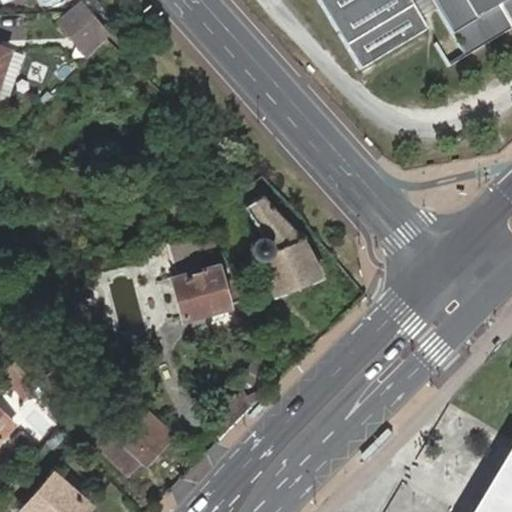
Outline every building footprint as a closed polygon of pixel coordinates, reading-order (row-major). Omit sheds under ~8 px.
[(319,0),(348,48),(416,7),(411,0),(433,0),(468,56),(511,29),(511,24),(501,7),(511,0),(319,0)] [(84,1),(63,19),(84,43),(105,27),(84,1)] [(84,43),(91,51),(111,34),(105,27),(84,43)] [(0,111),(19,54),(8,50),(0,72),(0,111)] [(218,166),(224,159),(185,123),(179,130),(218,166)] [(253,251),(273,293),(315,271),(296,231),(261,195),(240,203),(253,236),(251,235),(249,235),(247,236),(245,238),(244,240),(243,242),(243,245),(244,247),(245,249),(247,250),(249,252),(253,252),(253,251)] [(198,235),(165,242),(174,275),(170,276),(181,316),(227,303),(215,265),(206,267),(198,235)] [(264,297),(273,293),(253,251),(253,252),(249,252),(245,255),(264,297)] [(75,260),(61,262),(60,284),(72,282),(75,260)] [(16,358),(39,381),(51,368),(20,337),(14,343),(8,337),(2,344),(16,358)] [(16,358),(2,372),(26,395),(33,387),(39,381),(16,358)] [(45,399),(49,394),(48,390),(39,381),(33,387),(45,399)] [(147,468),(174,437),(146,411),(126,434),(111,420),(93,440),(129,476),(141,463),(147,468)] [(0,440),(13,427),(0,414),(0,440)] [(194,465),(202,456),(193,448),(185,455),(194,465)] [(511,511),(511,451),(509,450),(472,511),(511,511)] [(25,511),(86,511),(90,508),(52,474),(22,509),(25,511)]
